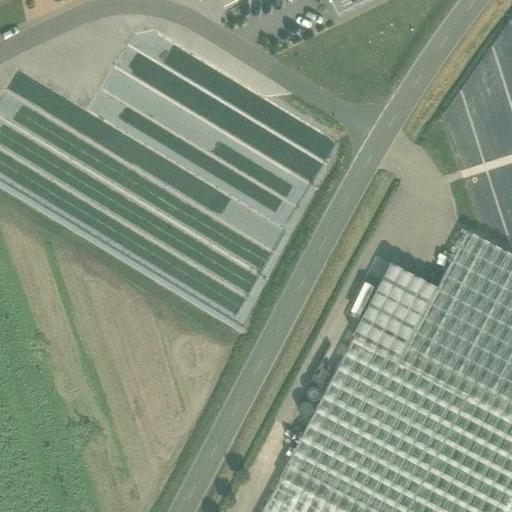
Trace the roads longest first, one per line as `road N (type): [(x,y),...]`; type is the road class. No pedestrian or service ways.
road 1 (residential): [(382,137),(176,14),(108,8),(0,53)]
road 2 (tertiary): [(182,511),(382,137)]
road 3 (tertiary): [(382,137),(477,0)]
